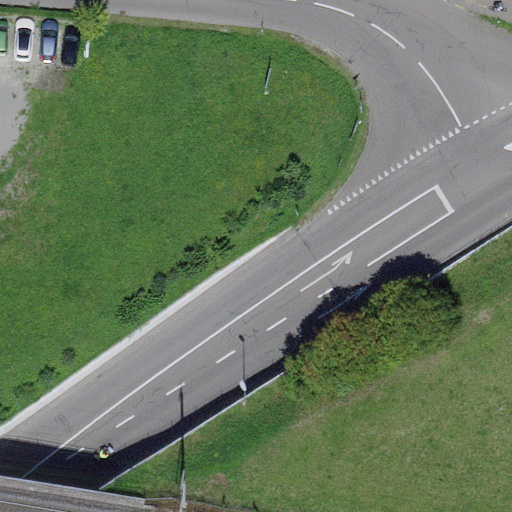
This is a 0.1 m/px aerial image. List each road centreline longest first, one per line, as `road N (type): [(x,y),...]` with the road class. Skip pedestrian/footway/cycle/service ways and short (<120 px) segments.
road 1 (primary): [(489,171),(0,501)]
road 2 (tertiary): [(283,0),(354,15),(412,53),(489,171)]
